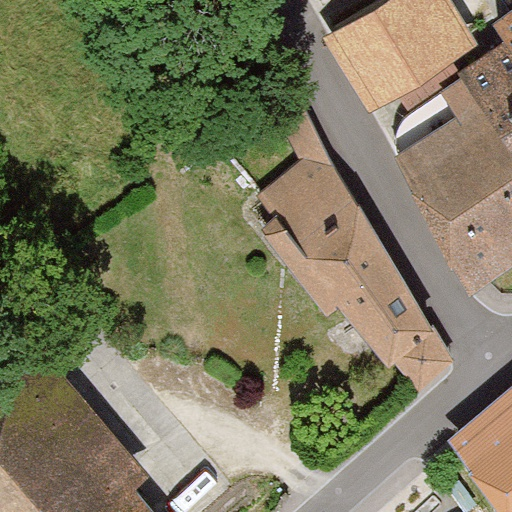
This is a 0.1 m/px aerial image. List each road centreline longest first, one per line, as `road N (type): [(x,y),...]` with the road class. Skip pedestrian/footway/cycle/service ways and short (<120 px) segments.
road 1 (residential): [(499,353),(300,0)]
road 2 (unknown): [(129,511),(0,305)]
road 3 (residential): [(499,353),(317,511)]
